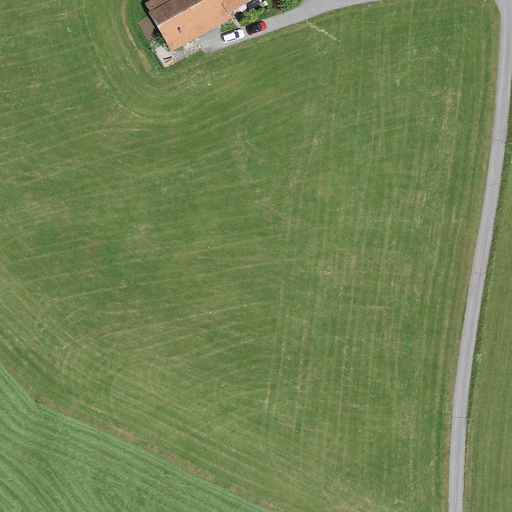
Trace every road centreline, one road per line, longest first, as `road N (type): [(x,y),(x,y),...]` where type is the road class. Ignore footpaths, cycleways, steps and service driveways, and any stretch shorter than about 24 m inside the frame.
road 1 (track): [(508,0),(459,447),(459,511)]
road 2 (track): [(380,0),(321,11),(214,49)]
